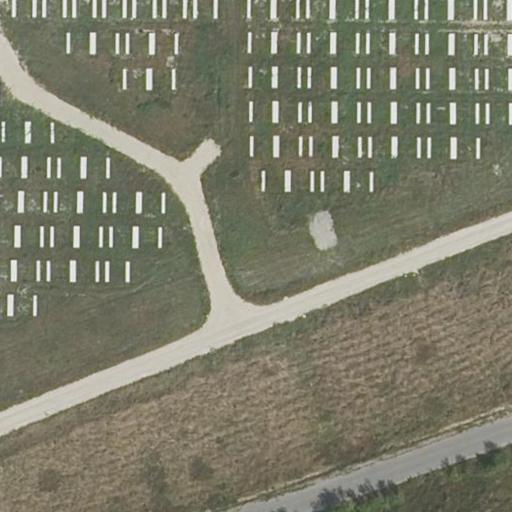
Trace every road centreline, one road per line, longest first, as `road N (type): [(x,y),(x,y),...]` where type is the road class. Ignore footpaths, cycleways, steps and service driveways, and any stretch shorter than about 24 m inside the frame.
road 1 (track): [(0,421),(511,217)]
road 2 (track): [(233,328),(185,173),(12,88),(0,58)]
